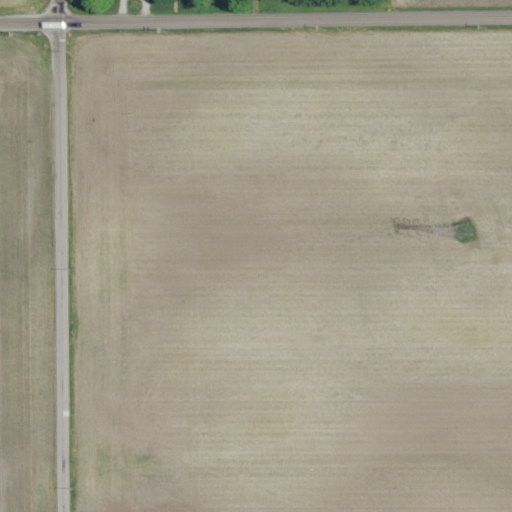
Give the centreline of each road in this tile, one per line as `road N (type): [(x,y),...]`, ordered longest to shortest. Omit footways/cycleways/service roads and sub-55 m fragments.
road 1 (tertiary): [(0,21),(511,15)]
road 2 (residential): [(60,0),(65,511)]
